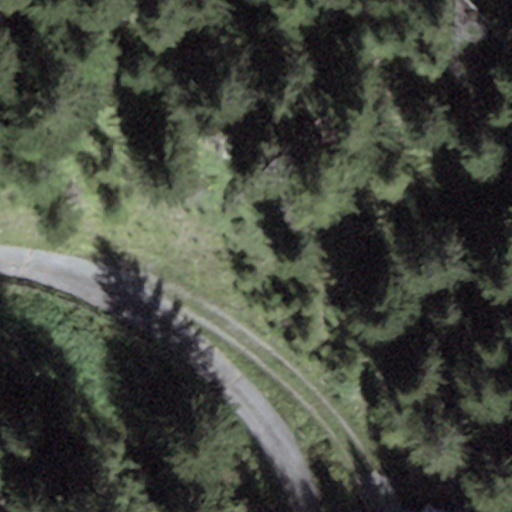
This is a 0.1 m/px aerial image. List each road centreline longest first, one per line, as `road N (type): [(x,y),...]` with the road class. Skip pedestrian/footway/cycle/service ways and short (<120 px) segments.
road 1 (track): [(118,297),(188,303),(276,364),(339,428),(391,511)]
road 2 (track): [(118,297),(192,349),(246,403),(307,511)]
road 3 (track): [(0,261),(118,297)]
